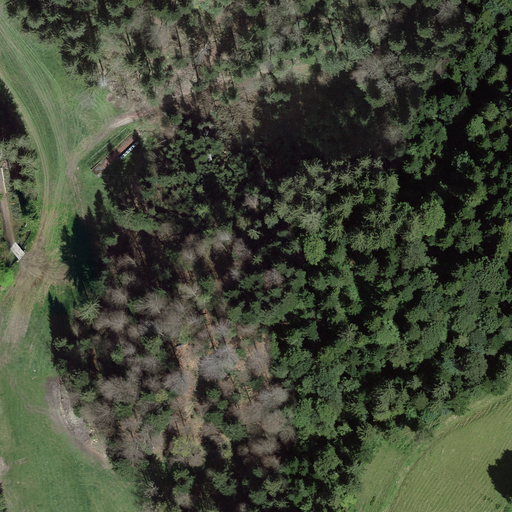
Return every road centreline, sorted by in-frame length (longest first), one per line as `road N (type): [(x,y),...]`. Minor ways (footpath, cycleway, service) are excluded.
road 1 (unknown): [(511,266),(467,261),(416,274),(407,262),(442,213),(491,59),(501,0)]
road 2 (unknown): [(459,0),(344,62),(239,73),(133,111)]
